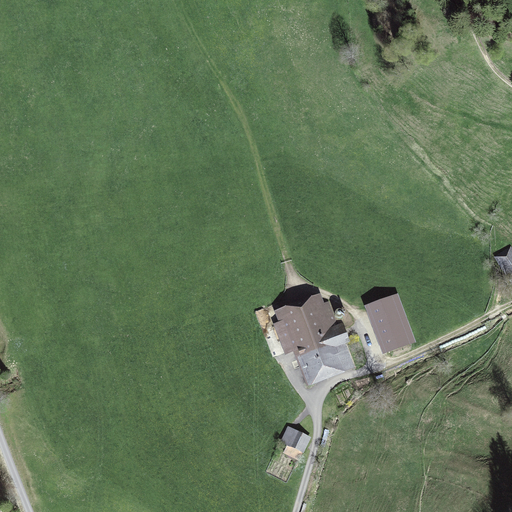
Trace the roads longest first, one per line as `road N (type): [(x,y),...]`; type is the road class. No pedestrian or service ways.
road 1 (track): [(296,422),(332,384),(375,368),(362,324),(350,331)]
road 2 (track): [(296,511),(317,421),(288,363)]
road 3 (track): [(375,368),(511,303)]
